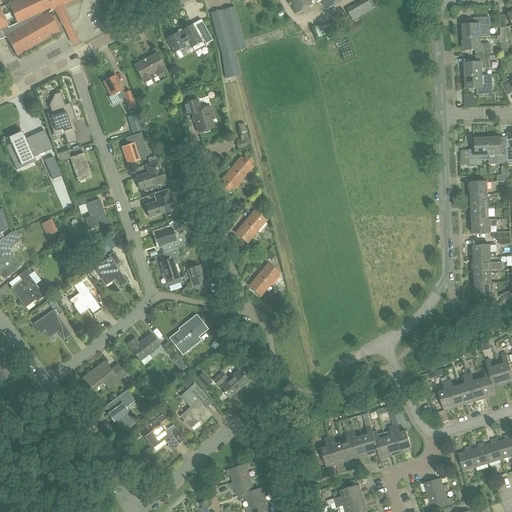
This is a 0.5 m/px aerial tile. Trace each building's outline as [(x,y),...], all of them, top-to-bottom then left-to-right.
[(0,39),(6,38),(16,56),(59,31),(48,13),(64,6),(76,0),(16,0),(8,4),(17,23),(8,28),(0,9),(0,39)] [(288,0),(297,14),(313,5),(310,0),(320,0),(326,10),(344,0),(288,0)] [(361,0),(346,9),(352,21),(376,8),(371,0),(361,0)] [(222,55),(226,78),(240,74),(234,51),(246,48),(234,8),(228,9),(211,14),(222,55)] [(463,25),(464,38),(481,38),(481,31),(489,31),(488,18),(483,18),(474,18),(474,24),(463,25)] [(166,40),(174,54),(190,45),(192,48),(193,48),(195,51),(204,46),(202,43),(211,38),(201,20),(192,25),(181,31),(181,30),(178,32),(177,33),(171,37),(171,36),(168,37),(168,39),(166,40)] [(475,50),(476,57),(490,56),(490,44),(481,44),(481,38),(464,38),(464,51),(475,50)] [(207,48),(198,53),(200,57),(209,52),(207,48)] [(142,80),(144,84),(166,72),(164,68),(156,54),(134,66),(141,80),(142,80)] [(465,63),(465,76),(482,76),(482,69),(491,68),(490,56),(476,57),(476,63),(465,63)] [(125,97),(129,109),(135,107),(130,92),(125,93),(115,76),(103,82),(111,96),(116,93),(120,100),(125,97)] [(477,89),(477,96),(492,95),(491,82),(483,82),(482,76),(465,76),(466,89),(477,89)] [(511,93),(511,82),(511,79),(501,84),(507,96),(511,93)] [(66,145),(77,142),(74,132),(76,132),(72,122),(75,121),(70,106),(65,108),(60,92),(55,94),(48,105),(50,112),(46,114),(52,133),(61,130),(63,136),(66,145)] [(193,115),(198,133),(216,128),(210,106),(200,109),(197,100),(182,104),(186,117),(193,115)] [(127,117),(132,134),(145,130),(140,114),(127,117)] [(37,134),(29,138),(29,139),(26,141),(25,139),(22,132),(9,138),(11,144),(11,145),(7,147),(11,155),(16,153),(18,158),(17,158),(19,162),(19,161),(21,165),(29,162),(32,161),(30,158),(45,151),(37,134)] [(126,138),(128,146),(134,144),(139,159),(149,156),(141,133),(126,138)] [(469,150),(470,165),(483,165),(482,156),(489,156),(489,138),(475,139),(475,150),(469,150)] [(489,156),(489,164),(509,164),(508,144),(507,144),(507,149),(501,149),(501,138),(489,138),(489,156)] [(236,143),(238,149),(247,147),(247,146),(250,145),(249,140),(246,141),(245,140),(236,143)] [(127,164),(140,160),(139,159),(134,144),(128,146),(122,148),(127,164)] [(57,156),(59,162),(70,158),(68,152),(57,156)] [(70,158),(78,182),(92,177),(84,153),(70,158)] [(231,169),(243,179),(252,167),(250,165),(253,161),(246,156),(243,160),(240,158),(231,169)] [(144,189),(145,192),(153,190),(152,186),(165,182),(162,173),(162,172),(158,161),(157,162),(150,164),(145,166),(148,173),(136,177),(140,190),(144,189)] [(53,180),(62,175),(56,162),(47,167),(53,180)] [(221,186),(228,191),(231,188),(234,190),(243,179),(231,169),(222,180),(224,182),(221,186)] [(170,179),(173,187),(182,183),(180,176),(170,179)] [(470,183),(471,196),(488,195),(487,182),(470,183)] [(150,219),(175,210),(168,189),(153,194),(156,202),(146,206),(150,219)] [(471,196),(471,209),(489,208),(488,195),(471,196)] [(99,199),(87,204),(85,198),(74,202),(76,208),(79,207),(81,213),(88,211),(90,217),(85,219),(89,230),(108,224),(99,199)] [(251,208),(256,202),(252,198),(247,204),(251,208)] [(471,209),(472,221),(489,221),(489,220),(489,208),(471,209)] [(245,222),(257,232),(266,221),(254,211),(245,222)] [(161,246),(164,254),(178,249),(177,249),(188,245),(179,222),(186,220),(186,217),(178,220),(169,223),(170,228),(155,234),(159,246),(161,246)] [(41,224),(47,237),(58,232),(52,219),(41,224)] [(472,221),(473,234),(490,233),(489,227),(497,226),(497,220),(489,220),(489,221),(472,221)] [(236,233),(248,243),(257,232),(245,222),(236,233)] [(34,225),(21,230),(23,236),(36,231),(34,225)] [(0,274),(3,279),(21,265),(9,249),(22,239),(16,231),(11,233),(0,240),(0,274)] [(509,248),(511,248),(511,244),(511,239),(499,239),(499,245),(509,244),(509,248)] [(106,254),(111,251),(104,241),(99,244),(106,254)] [(473,246),(474,259),(491,258),(497,258),(496,245),(473,246)] [(178,249),(164,254),(163,254),(166,261),(161,263),(166,279),(168,287),(186,281),(184,276),(179,278),(178,275),(175,264),(180,263),(177,255),(179,254),(178,249)] [(270,251),(266,257),(271,261),(275,256),(270,251)] [(115,280),(120,288),(128,283),(116,266),(120,262),(114,253),(109,256),(110,258),(94,269),(106,286),(115,280)] [(201,255),(205,267),(211,265),(211,263),(213,262),(210,253),(208,253),(201,255)] [(60,261),(65,268),(73,262),(68,255),(60,261)] [(474,259),(475,272),(492,271),(491,258),(474,259)] [(280,273),(268,264),(259,275),(270,285),(280,273)] [(194,286),(196,289),(205,286),(205,282),(206,282),(201,266),(188,270),(193,286),(194,286)] [(76,270),(80,277),(86,273),(82,267),(76,270)] [(11,289),(25,308),(36,300),(37,302),(45,296),(29,276),(31,274),(28,269),(19,276),(22,280),(11,289)] [(475,272),(475,284),(492,284),(492,271),(475,272)] [(250,286),(261,296),(270,285),(259,275),(250,286)] [(70,300),(80,315),(90,308),(93,313),(101,308),(89,291),(93,288),(86,278),(75,286),(80,294),(70,300)] [(475,284),(476,297),(493,296),(492,284),(475,284)] [(500,296),(503,302),(511,296),(511,292),(511,290),(500,296)] [(58,332),(64,340),(71,335),(59,318),(64,314),(55,301),(50,304),(54,310),(34,323),(41,334),(45,332),(49,338),(58,332)] [(111,301),(102,307),(111,321),(120,314),(111,301)] [(268,305),(265,309),(270,314),(274,310),(268,305)] [(169,338),(183,355),(201,341),(198,336),(206,329),(196,316),(184,326),(184,325),(179,329),(179,330),(169,338)] [(217,331),(221,350),(226,349),(231,346),(224,318),(217,320),(219,331),(217,331)] [(128,344),(140,361),(149,354),(150,355),(155,351),(154,350),(160,346),(152,334),(139,344),(135,338),(128,344)] [(163,346),(173,359),(172,360),(173,362),(174,361),(179,357),(168,342),(163,346)] [(237,355),(232,347),(226,351),(231,359),(237,355)] [(0,383),(11,375),(12,376),(14,375),(12,372),(11,373),(8,368),(7,369),(0,359),(0,356),(1,355),(0,353),(0,383)] [(503,384),(503,385),(511,381),(511,375),(505,354),(500,356),(503,364),(497,366),(503,384)] [(184,364),(179,357),(174,361),(179,367),(184,364)] [(493,388),(503,385),(503,384),(497,366),(491,368),(489,360),(484,361),(487,369),(487,368),(493,388)] [(90,390),(91,391),(103,382),(108,388),(126,375),(118,364),(111,370),(104,362),(83,378),(88,384),(91,389),(90,390)] [(496,395),(493,388),(487,368),(487,369),(482,370),(485,378),(479,380),(485,399),(496,395)] [(249,381),(239,370),(228,380),(226,378),(227,378),(223,373),(214,381),(218,385),(220,384),(222,386),(220,388),(230,398),(249,381)] [(139,378),(134,371),(129,375),(135,382),(139,378)] [(204,386),(208,382),(201,374),(197,378),(204,386)] [(485,399),(479,380),(473,382),(471,374),(466,375),(475,402),(485,399)] [(459,386),(464,405),(475,402),(466,375),(462,376),(464,384),(459,386)] [(446,381),(454,408),(464,405),(459,386),(453,388),(450,380),(446,381)] [(438,393),(444,411),(454,408),(446,381),(441,383),(444,391),(438,393)] [(183,422),(191,428),(200,420),(203,423),(211,415),(198,401),(200,399),(205,395),(195,383),(181,396),(191,407),(182,416),(186,420),(183,422)] [(117,419),(125,430),(135,422),(127,411),(128,411),(125,408),(134,401),(127,391),(116,399),(120,405),(108,414),(114,422),(117,419)] [(149,417),(152,422),(164,414),(160,409),(149,417)] [(433,414),(437,430),(446,428),(442,412),(433,414)] [(168,418),(164,413),(164,414),(152,422),(147,426),(152,433),(145,438),(153,449),(164,440),(169,446),(170,445),(173,449),(185,440),(174,425),(165,431),(160,424),(168,418)] [(392,422),(393,426),(397,425),(398,424),(395,413),(390,415),(392,422)] [(369,455),(378,452),(372,432),(369,422),(370,422),(369,420),(364,421),(365,423),(364,423),(368,435),(363,436),(369,455)] [(393,426),(401,453),(412,450),(406,431),(400,433),(397,425),(393,426)] [(384,433),(391,456),(401,453),(393,426),(388,427),(390,432),(384,433)] [(328,434),(337,464),(348,461),(342,442),(336,444),(331,430),(327,431),(328,434)] [(354,430),(350,431),(358,458),(369,455),(363,436),(356,438),(354,430)] [(358,458),(350,431),(345,433),(347,441),(342,442),(348,461),(358,458)] [(376,431),(372,432),(378,452),(380,460),(391,456),(384,433),(378,435),(376,431)] [(321,449),(327,468),(337,464),(328,434),(324,436),(325,438),(324,439),(327,447),(321,449)] [(497,442),(502,459),(511,455),(511,437),(511,434),(503,436),(504,440),(497,442)] [(484,446),(490,463),(502,459),(497,442),(496,439),(490,440),(491,444),(484,446)] [(471,450),(476,467),(490,463),(484,446),(482,443),(477,444),(478,448),(471,450)] [(457,454),(463,472),(476,467),(471,450),(470,447),(463,449),(464,452),(457,454)] [(233,483),(250,478),(245,464),(225,471),(227,477),(231,476),(233,483)] [(241,495),(254,491),(250,478),(233,483),(230,484),(232,490),(235,489),(238,497),(241,495)] [(423,484),(427,497),(448,491),(446,485),(443,486),(441,478),(423,484)] [(331,505),(336,503),(362,495),(359,484),(353,486),(343,490),(340,490),(342,496),(329,500),(331,505)] [(249,507),(266,502),(261,488),(254,491),(241,495),(243,502),(247,500),(249,507)] [(427,497),(432,511),(452,504),(450,498),(447,499),(445,492),(448,491),(427,497)] [(346,511),(366,505),(362,495),(336,503),(337,508),(345,506),(346,511)] [(268,511),(266,502),(249,507),(245,509),(246,511),(268,511)]
